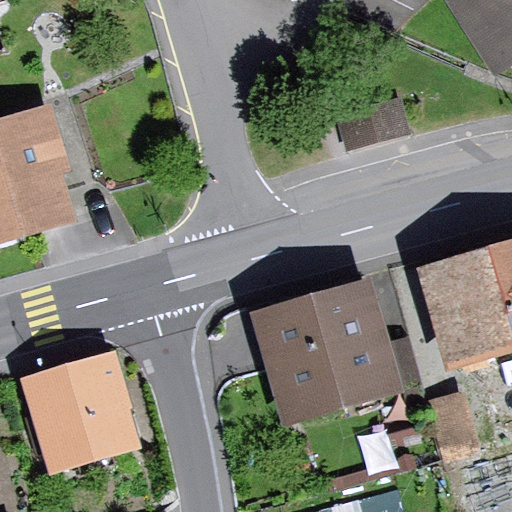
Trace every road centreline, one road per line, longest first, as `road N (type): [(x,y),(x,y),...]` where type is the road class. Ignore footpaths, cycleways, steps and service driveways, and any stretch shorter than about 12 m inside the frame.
road 1 (primary): [(241,264),(511,188)]
road 2 (residential): [(146,289),(200,511)]
road 3 (residential): [(205,77),(241,264)]
road 4 (primary): [(0,328),(146,289)]
road 5 (residential): [(205,77),(259,52),(323,0)]
